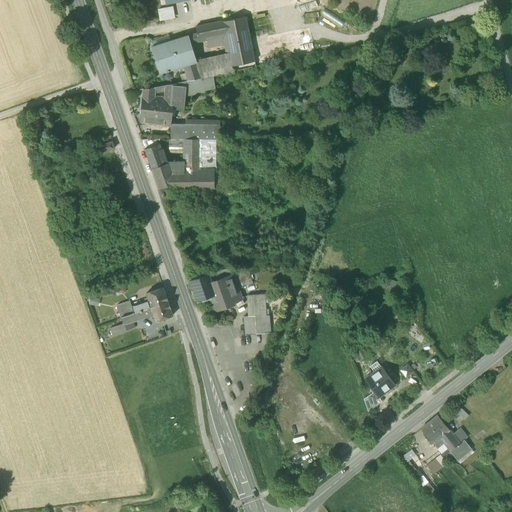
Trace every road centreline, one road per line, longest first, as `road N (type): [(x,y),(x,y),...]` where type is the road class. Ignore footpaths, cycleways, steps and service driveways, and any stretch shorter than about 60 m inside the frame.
road 1 (secondary): [(105,79),(254,511)]
road 2 (secondary): [(511,338),(299,511)]
